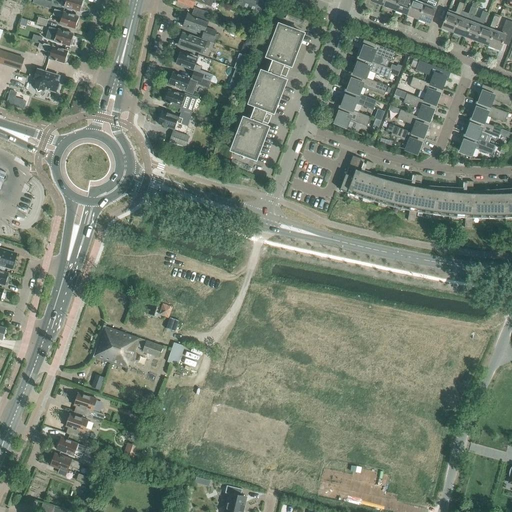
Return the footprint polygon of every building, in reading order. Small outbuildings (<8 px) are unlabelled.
[(51,9),(53,2),(44,0),(33,0),(33,3),(41,6),(51,9)] [(62,0),(66,1),(64,7),(80,11),(83,0),(62,0)] [(177,0),(178,1),(177,3),(192,8),(195,1),(202,4),(202,3),(207,4),(208,0),(177,0)] [(269,4),(267,3),(258,0),(245,0),(242,9),(264,17),(269,4)] [(395,10),(398,0),(385,0),(383,6),(395,10)] [(398,0),(395,10),(406,15),(412,0),(398,0)] [(413,0),(412,0),(406,15),(418,19),(424,4),(425,0),(419,0),(419,2),(413,0)] [(418,19),(430,24),(439,0),(433,0),(433,1),(430,0),(425,0),(424,4),(418,19)] [(453,33),(462,11),(464,5),(460,3),(456,12),(454,13),(448,11),(442,28),(453,33)] [(462,11),(453,33),(465,37),(471,22),(473,16),(476,9),(471,6),(468,14),(462,11)] [(192,14),(205,19),(207,13),(201,11),(201,12),(194,9),(192,14)] [(75,29),(79,17),(55,10),(53,15),(59,17),(59,16),(62,17),(60,24),(67,27),(67,26),(75,29)] [(465,37),(477,42),(482,26),(483,27),(488,13),(482,11),(479,19),(473,16),(471,22),(465,37)] [(204,21),(188,15),(188,16),(187,15),(185,19),(186,20),(183,27),(205,35),(204,39),(203,38),(203,40),(207,41),(207,40),(215,43),(218,35),(215,34),(216,31),(202,26),(204,21)] [(482,26),(477,42),(488,46),(494,31),(499,18),(494,16),(489,29),(483,27),(482,26)] [(39,17),(37,23),(46,26),(48,21),(39,17)] [(494,31),(488,46),(500,50),(502,44),(508,46),(511,34),(511,22),(506,20),(501,33),(494,31)] [(285,75),(287,69),(284,68),(286,63),(291,65),(303,34),(279,25),(267,56),(273,59),(267,74),(262,72),(250,103),(255,105),(249,120),(244,118),(232,150),(256,159),(268,127),(262,125),(264,120),(267,122),(269,116),(266,115),(268,110),(273,112),(285,80),(280,78),(282,74),(285,75)] [(54,42),(61,44),(61,43),(70,46),(73,34),(49,27),(48,32),(46,37),(55,40),(54,42)] [(33,34),(32,41),(40,43),(41,43),(43,37),(33,34)] [(202,41),(183,34),(181,39),(179,39),(178,43),(179,44),(178,45),(194,51),(196,44),(201,46),(201,45),(205,47),(207,41),(203,40),(202,41)] [(371,62),(371,61),(374,54),(391,61),(395,52),(363,40),(361,47),(363,48),(360,57),(371,62)] [(41,43),(40,43),(38,49),(48,52),(48,51),(51,52),(49,59),(56,61),(64,63),(68,52),(41,43)] [(0,63),(20,70),(24,59),(0,51),(0,63)] [(195,70),(193,75),(210,81),(212,75),(200,71),(201,67),(195,65),(197,59),(196,58),(196,57),(191,55),(190,56),(180,53),(179,55),(177,54),(174,62),(177,63),(176,64),(195,70)] [(234,68),(235,69),(241,70),(241,71),(246,56),(239,54),(234,68)] [(365,78),(365,77),(367,71),(387,78),(389,74),(391,69),(371,61),(371,62),(360,57),(357,56),(355,63),(357,64),(354,73),(353,74),(365,78)] [(442,88),(445,79),(448,80),(450,73),(419,61),(418,64),(417,65),(415,70),(433,77),(431,84),(442,88)] [(59,76),(37,69),(34,79),(36,79),(33,87),(35,88),(38,92),(42,90),(45,91),(45,89),(55,92),(56,90),(57,90),(59,85),(58,83),(59,82),(57,81),(59,76)] [(391,69),(389,74),(397,77),(399,72),(395,70),(391,69)] [(358,94),(359,94),(361,87),(384,96),(385,92),(387,87),(387,86),(365,77),(365,78),(353,74),(354,73),(351,72),(348,80),(351,81),(347,90),(358,94)] [(210,81),(193,75),(191,80),(173,73),(171,78),(169,77),(167,82),(169,83),(169,84),(178,87),(178,89),(192,94),(196,83),(207,87),(210,81)] [(435,105),(436,104),(439,95),(441,96),(444,89),(442,88),(431,84),(413,77),(409,87),(427,93),(424,100),(435,105)] [(490,107),(490,106),(492,99),(510,106),(511,101),(511,95),(482,85),(479,92),(482,93),(479,102),(478,102),(490,107)] [(352,111),(352,110),(355,103),(373,110),(376,101),(359,94),(358,94),(347,90),(345,89),(342,96),(345,97),(341,106),(352,111)] [(406,93),(396,89),(394,95),(404,99),(406,93)] [(24,110),(26,102),(15,99),(17,93),(10,91),(6,105),(24,110)] [(171,104),(170,105),(180,108),(183,101),(191,103),(192,99),(168,91),(166,96),(165,95),(163,101),(171,104)] [(429,121),(433,112),(435,113),(438,105),(436,104),(435,105),(424,100),(406,93),(404,99),(403,103),(421,110),(418,116),(418,117),(429,121)] [(483,123),(484,122),(486,116),(504,122),(508,113),(490,106),(490,107),(478,102),(479,102),(476,101),(473,108),(476,109),(472,118),(472,119),(483,123)] [(341,106),(339,105),(336,112),(338,113),(335,123),(346,127),(349,120),(367,126),(370,117),(352,110),(352,111),(341,106)] [(423,137),(427,128),(429,129),(432,122),(429,121),(418,117),(418,116),(400,110),(397,119),(415,126),(412,133),(423,137)] [(191,117),(181,114),(180,118),(167,113),(167,114),(162,113),(160,116),(158,118),(157,121),(158,123),(158,124),(175,129),(177,122),(187,126),(191,117)] [(470,126),(466,135),(477,139),(485,142),(487,135),(498,139),(499,134),(500,134),(501,129),(484,122),(483,123),(472,119),(472,118),(470,117),(467,125),(470,126)] [(406,150),(417,154),(420,144),(423,145),(426,138),(423,137),(412,133),(389,124),(389,125),(388,129),(387,131),(392,133),(390,136),(408,142),(406,150)] [(183,151),(185,147),(188,136),(174,131),(170,142),(169,146),(183,151)] [(466,135),(464,134),(461,141),(463,142),(460,152),(471,156),(474,148),(492,155),(495,146),(485,142),(477,139),(466,135)] [(353,156),(340,190),(356,196),(368,200),(394,207),(409,211),(407,220),(415,222),(417,212),(430,214),(440,216),(455,217),(465,218),(464,228),(472,228),(473,218),(481,218),(493,219),(505,218),(511,217),(511,193),(501,194),(488,194),(473,194),(473,182),(463,181),(463,188),(466,188),(465,193),(453,192),(440,191),(430,189),(420,188),(422,176),(413,174),(411,181),(414,182),(413,186),(409,186),(403,184),(391,181),(377,177),(356,170),(358,165),(362,166),(361,169),(364,170),(366,170),(368,170),(369,170),(370,169),(371,168),(372,167),(373,165),(373,163),(367,161),(366,163),(364,163),(365,160),(353,156)] [(14,261),(16,254),(0,249),(0,264),(12,269),(13,267),(14,267),(16,261),(14,261)] [(0,283),(5,285),(6,284),(7,285),(9,279),(10,274),(0,270),(0,283)] [(104,326),(93,356),(128,369),(130,360),(131,360),(137,347),(143,349),(142,352),(159,358),(162,347),(104,326)] [(184,347),(176,344),(174,343),(167,362),(178,365),(184,347)] [(74,412),(102,421),(104,414),(93,411),(96,399),(77,393),(77,394),(75,395),(74,398),(75,400),(75,401),(77,402),(76,406),(74,412)] [(69,427),(67,433),(87,440),(89,433),(85,432),(89,420),(70,414),(69,416),(68,416),(67,420),(67,421),(67,423),(69,423),(68,427),(69,427)] [(79,444),(61,438),(56,449),(74,456),(76,450),(85,454),(87,447),(79,444)] [(130,444),(126,457),(134,459),(138,446),(130,444)] [(81,463),(54,453),(50,465),(60,469),(58,473),(65,476),(66,471),(67,472),(70,466),(78,469),(81,463)] [(82,464),(94,468),(96,462),(85,458),(82,464)] [(77,480),(88,484),(90,478),(79,474),(77,480)] [(196,477),(194,482),(208,486),(210,480),(196,477)] [(226,485),(225,493),(230,494),(225,511),(241,511),(242,511),(243,511),(244,505),(243,505),(245,497),(240,496),(242,489),(226,485)]
